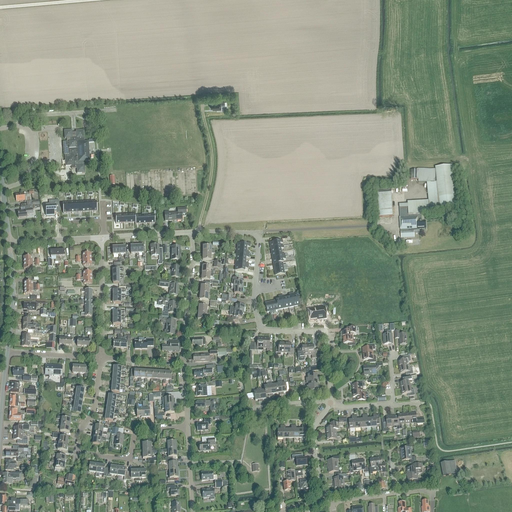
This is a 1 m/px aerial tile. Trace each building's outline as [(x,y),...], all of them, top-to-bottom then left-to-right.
[(84,142),(84,138),(83,130),(75,131),(76,133),(72,133),(72,130),(64,131),(64,139),(66,138),(66,142),(63,142),(63,155),(64,155),(65,166),(71,166),(71,169),(76,168),(77,174),(85,173),(85,165),(84,165),(84,161),(90,161),(88,142),(84,142)] [(422,221),(422,215),(422,214),(429,214),(429,209),(448,207),(456,206),(452,166),(435,168),(435,170),(417,169),(417,170),(416,170),(410,170),(410,180),(418,180),(418,183),(426,183),(428,200),(407,202),(408,208),(399,208),(401,238),(414,238),(414,230),(417,230),(417,229),(425,228),(425,221),(422,221)] [(191,181),(188,181),(187,171),(179,172),(180,194),(192,194),(191,181)] [(391,193),(377,194),(378,217),(393,217),(391,193)] [(45,207),(46,217),(54,216),(54,212),(59,212),(59,201),(50,201),(50,206),(45,207)] [(25,211),(18,212),(18,218),(26,217),(26,215),(32,214),(32,209),(31,206),(25,207),(25,211)] [(182,214),(186,214),(186,208),(177,209),(178,212),(169,213),(169,211),(164,211),(165,221),(182,220),(182,214)] [(159,254),(158,245),(150,245),(151,257),(159,256),(159,261),(157,261),(158,265),(162,265),(162,263),(162,254),(159,254)] [(138,258),(138,254),(137,254),(136,246),(130,246),(130,254),(136,254),(136,258),(138,258)] [(137,254),(138,254),(142,254),(142,258),(145,258),(144,253),(143,253),(143,246),(136,246),(137,254)] [(119,255),(118,247),(112,247),(112,255),(118,255),(118,259),(120,259),(120,255),(119,255)] [(119,255),(120,255),(124,255),(124,259),(127,259),(126,254),(125,254),(125,247),(118,247),(119,255)] [(180,247),(171,247),(171,260),(180,260),(180,247)] [(167,277),(170,277),(179,278),(180,268),(171,267),(171,271),(168,270),(167,277)] [(123,276),(119,276),(113,276),(113,284),(119,284),(119,278),(123,278),(123,276)] [(233,283),(233,287),(243,288),(243,286),(242,286),(242,282),(238,281),(239,278),(233,278),(232,283),(233,283)] [(168,288),(169,289),(169,295),(178,296),(178,286),(177,285),(178,282),(159,280),(158,287),(168,288)] [(294,294),(291,294),(294,307),(299,306),(299,303),(302,302),(300,293),(294,294)] [(177,303),(168,303),(168,300),(158,299),(158,302),(161,302),(160,306),(165,307),(168,307),(167,313),(176,314),(177,303)] [(265,303),(266,313),(269,312),(271,322),(274,321),(272,315),(273,315),(270,302),(265,303)] [(316,322),(324,321),(323,308),(315,309),(315,310),(309,311),(310,322),(316,321),(316,322)] [(244,315),(244,312),(229,311),(229,316),(232,316),(232,321),(238,321),(238,318),(242,319),(242,314),(244,315)] [(161,323),(166,324),(165,331),(164,331),(164,334),(174,335),(175,321),(166,320),(166,321),(165,321),(166,317),(159,317),(159,320),(161,320),(161,323)] [(392,344),(392,335),(391,331),(394,331),(394,325),(390,325),(390,331),(385,331),(385,335),(383,335),(384,345),(389,344),(389,345),(390,346),(391,345),(392,344)] [(340,336),(342,337),(342,338),(353,337),(352,333),(356,333),(355,328),(345,328),(344,331),(342,331),(342,332),(340,333),(340,336)] [(400,345),(407,345),(406,334),(399,335),(399,331),(394,331),(395,339),(399,339),(400,345)] [(66,346),(66,339),(67,335),(64,335),(64,339),(59,339),(59,345),(66,346)] [(124,338),(121,338),(121,342),(120,342),(120,349),(126,349),(127,344),(130,345),(131,336),(124,336),(124,338)] [(353,337),(342,338),(343,344),(349,343),(350,346),(356,346),(355,340),(353,340),(353,337)] [(194,346),(202,346),(202,343),(205,343),(205,338),(202,339),(202,338),(193,339),(193,340),(192,340),(192,345),(194,345),(194,346)] [(257,338),(257,345),(250,345),(250,351),(259,351),(259,348),(263,349),(263,338),(257,338)] [(269,339),(263,338),(263,349),(266,349),(266,351),(272,351),(272,345),(269,345),(269,339)] [(147,346),(153,346),(153,339),(140,339),(140,341),(134,341),(134,349),(147,349),(147,346)] [(180,352),(179,340),(168,341),(168,346),(162,346),(162,351),(168,351),(168,352),(172,352),(180,352)] [(280,353),(284,353),(284,343),(278,343),(278,349),(275,349),(275,355),(280,355),(280,353)] [(291,343),(284,343),(284,353),(288,353),(287,356),(293,356),(293,350),(290,350),(291,343)] [(363,354),(373,354),(373,350),(375,350),(375,344),(369,345),(369,348),(362,348),(363,354)] [(301,346),(301,349),(296,349),(297,361),(299,362),(303,361),(304,360),(304,356),(308,356),(307,345),(301,346)] [(313,345),(307,345),(308,356),(311,355),(311,359),(317,358),(316,351),(313,351),(313,345)] [(195,361),(195,362),(195,363),(209,362),(208,358),(208,354),(194,355),(194,356),(193,356),(193,361),(195,361)] [(373,354),(363,354),(363,361),(370,360),(370,363),(376,363),(376,357),(373,357),(373,354)] [(399,367),(409,365),(408,362),(411,362),(410,356),(404,357),(404,360),(398,361),(399,367)] [(378,366),(382,366),(382,363),(376,364),(376,366),(375,366),(364,367),(364,375),(376,374),(376,368),(379,368),(378,366)] [(62,366),(45,365),(44,376),(62,377),(62,366)] [(410,369),(409,365),(399,367),(400,373),(407,372),(407,375),(413,374),(412,368),(410,369)] [(80,378),(80,374),(80,366),(72,366),(72,373),(77,374),(77,378),(80,378)] [(205,366),(206,369),(203,370),(196,370),(196,372),(194,372),(194,376),(196,376),(196,378),(203,377),(203,374),(212,373),(212,369),(214,369),(214,366),(205,366)] [(13,369),(13,376),(22,377),(22,381),(29,381),(30,376),(23,375),(24,368),(20,368),(20,369),(13,369)] [(173,381),(173,377),(171,376),(171,373),(165,372),(165,380),(169,380),(169,384),(171,385),(172,381),(173,381)] [(401,389),(411,387),(410,384),(412,383),(411,377),(405,379),(406,382),(399,383),(401,389)] [(352,385),(352,391),(363,391),(362,387),(365,387),(364,381),(358,382),(358,385),(352,385)] [(11,382),(10,393),(18,393),(19,383),(11,382)] [(212,382),(205,383),(205,386),(196,386),(197,397),(208,396),(207,386),(212,385),(212,382)] [(287,383),(285,383),(282,383),(282,382),(279,382),(281,395),(283,395),(283,393),(287,392),(286,389),(288,388),(287,383)] [(124,385),(119,385),(112,384),(111,392),(119,393),(119,387),(124,388),(124,385)] [(76,389),(76,393),(83,394),(84,389),(83,389),(83,386),(77,385),(76,387),(72,386),(72,389),(76,389)] [(411,390),(411,387),(401,389),(402,395),(408,394),(409,397),(415,396),(414,390),(411,390)] [(366,401),(366,400),(367,399),(368,398),(367,397),(367,394),(363,394),(363,391),(352,391),(353,397),(357,397),(357,401),(366,401)] [(82,401),(83,394),(76,393),(71,393),(71,395),(75,396),(75,399),(82,401)] [(173,405),(173,398),(168,398),(168,395),(162,396),(162,399),(164,398),(165,406),(173,405)] [(10,396),(9,406),(18,407),(18,396),(10,396)] [(74,402),(74,406),(82,407),(82,401),(75,399),(70,399),(70,401),(74,402)] [(204,401),(196,401),(196,403),(195,403),(195,407),(197,407),(197,408),(205,408),(205,407),(209,407),(210,412),(216,412),(216,402),(215,402),(215,399),(209,399),(209,401),(204,401)] [(80,415),(82,407),(74,406),(69,405),(69,407),(73,408),(72,413),(80,415)] [(174,413),(173,405),(165,406),(162,406),(162,409),(165,409),(165,414),(174,413)] [(9,409),(9,420),(14,421),(14,420),(21,421),(21,415),(17,414),(17,409),(9,409)] [(154,417),(164,417),(164,414),(158,414),(157,409),(154,409),(154,417)] [(416,413),(410,414),(411,424),(417,423),(417,427),(424,426),(424,418),(417,419),(416,413)] [(377,427),(380,426),(379,416),(376,417),(376,415),(373,415),(373,419),(370,419),(371,428),(377,427)] [(61,419),(61,424),(70,425),(71,419),(62,418),(62,417),(57,416),(57,419),(61,419)] [(326,428),(326,434),(336,433),(336,430),(338,430),(338,427),(343,427),(343,423),(347,423),(346,416),(343,416),(343,418),(342,418),(343,423),(329,424),(329,428),(326,428)] [(349,421),(349,423),(346,423),(347,430),(355,429),(354,416),(352,417),(352,420),(349,421)] [(384,429),(382,429),(382,432),(387,432),(387,428),(393,427),(392,417),(386,417),(387,423),(383,423),(384,429)] [(207,425),(210,425),(210,419),(204,419),(204,423),(196,423),(197,431),(208,430),(207,425)] [(70,425),(61,424),(56,423),(56,425),(60,426),(60,431),(69,432),(70,425)] [(22,434),(23,431),(29,431),(29,425),(18,425),(17,428),(14,428),(13,434),(22,434)] [(124,436),(117,435),(118,429),(112,428),(111,435),(116,436),(115,445),(114,445),(113,448),(121,449),(121,446),(122,446),(124,436)] [(67,445),(68,438),(59,437),(60,434),(53,433),(52,438),(59,439),(58,442),(58,443),(67,445)] [(336,433),(326,434),(327,440),(333,440),(333,443),(341,442),(340,437),(337,437),(336,433)] [(22,438),(22,434),(13,434),(13,440),(19,440),(19,444),(27,445),(27,438),(22,438)] [(209,446),(214,445),(214,439),(207,439),(208,443),(199,444),(200,452),(210,451),(209,446)] [(142,444),(142,451),(151,451),(154,451),(154,448),(150,449),(150,444),(153,443),(153,440),(146,440),(147,444),(142,444)] [(66,451),(67,445),(58,443),(58,442),(54,442),(53,444),(58,445),(57,450),(66,451)] [(167,442),(167,450),(176,449),(175,442),(167,442)] [(406,448),(400,449),(402,461),(409,460),(410,463),(416,463),(415,457),(411,457),(410,448),(412,448),(412,445),(406,445),(406,448)] [(6,450),(5,456),(18,457),(18,453),(28,453),(28,446),(18,446),(18,450),(6,450)] [(176,457),(176,449),(167,450),(164,450),(164,453),(168,453),(168,457),(166,457),(166,460),(172,460),(172,457),(176,457)] [(151,458),(151,451),(142,451),(143,459),(147,458),(147,465),(154,464),(154,461),(157,461),(156,458),(151,458)] [(56,457),(56,461),(55,462),(65,463),(66,457),(57,455),(52,454),(52,456),(56,457)] [(296,466),(307,465),(306,458),(302,458),(301,455),(291,456),(292,460),(295,459),(296,466)] [(327,461),(328,467),(338,466),(337,460),(339,460),(339,457),(333,457),(333,460),(327,461)] [(381,458),(375,459),(376,467),(376,468),(377,472),(380,472),(380,473),(386,473),(385,465),(382,465),(381,458)] [(371,468),(368,468),(369,475),(372,474),(372,473),(377,472),(376,468),(376,467),(375,459),(370,459),(371,468)] [(5,460),(5,471),(14,471),(14,469),(16,469),(16,462),(14,462),(14,460),(5,460)] [(64,470),(65,463),(55,462),(56,461),(51,460),(51,463),(55,464),(55,469),(64,470)] [(168,463),(169,471),(177,470),(177,463),(173,463),(172,460),(166,460),(166,461),(163,461),(163,464),(168,463)] [(364,460),(358,461),(359,471),(362,470),(363,474),(369,474),(368,467),(365,468),(364,460)] [(359,471),(358,461),(352,462),(352,467),(349,468),(350,474),(353,473),(353,472),(359,471)] [(454,461),(440,464),(443,477),(457,474),(454,461)] [(97,464),(90,463),(88,472),(96,473),(97,464)] [(105,465),(97,464),(96,473),(95,477),(98,478),(99,473),(103,474),(103,476),(106,477),(107,468),(104,468),(105,465)] [(420,464),(414,465),(412,465),(413,468),(406,469),(407,475),(417,474),(417,473),(422,473),(422,470),(421,470),(420,464)] [(109,475),(117,476),(118,467),(110,466),(110,469),(107,468),(106,477),(109,477),(109,475)] [(339,472),(338,466),(328,467),(329,473),(334,472),(335,475),(339,475),(341,475),(340,472),(339,472)] [(125,468),(118,467),(117,476),(124,477),(124,480),(127,480),(128,472),(125,472),(125,468)] [(138,470),(130,470),(130,473),(128,472),(127,480),(131,480),(131,479),(135,479),(135,482),(138,482),(138,470)] [(138,470),(138,482),(141,482),(141,479),(146,479),(146,470),(138,470)] [(178,478),(177,470),(169,471),(169,478),(167,478),(167,481),(174,481),(174,478),(178,478)] [(290,482),(295,481),(294,471),(286,471),(287,482),(283,483),(284,491),(290,490),(290,487),(290,482)] [(212,472),(201,473),(201,481),(215,480),(215,481),(214,481),(215,489),(222,488),(221,480),(217,480),(216,476),(213,476),(212,472)] [(10,474),(3,474),(3,484),(12,484),(12,481),(21,481),(21,473),(10,473),(10,474)] [(333,479),(334,485),(344,484),(343,478),(345,477),(345,474),(341,475),(339,475),(339,478),(333,479)] [(418,480),(417,474),(407,475),(408,481),(413,480),(414,483),(420,483),(419,480),(418,480)] [(58,477),(58,481),(57,485),(64,486),(64,485),(73,487),(74,481),(75,477),(67,475),(66,478),(58,477)] [(300,489),(309,488),(308,480),(299,481),(300,489)] [(345,490),(344,484),(334,485),(334,491),(340,490),(341,493),(347,493),(346,489),(345,490)] [(179,496),(179,489),(175,489),(175,486),(167,486),(167,492),(170,492),(170,496),(179,496)] [(213,489),(202,490),(202,498),(210,498),(210,500),(211,500),(213,500),(214,499),(214,498),(213,489)] [(428,501),(422,501),(423,507),(422,507),(421,511),(429,511),(429,507),(428,507),(428,501)] [(411,511),(411,508),(407,508),(406,508),(405,502),(399,503),(399,509),(398,509),(398,511),(411,511)] [(179,511),(179,503),(172,503),(172,509),(171,510),(171,511),(179,511)]
